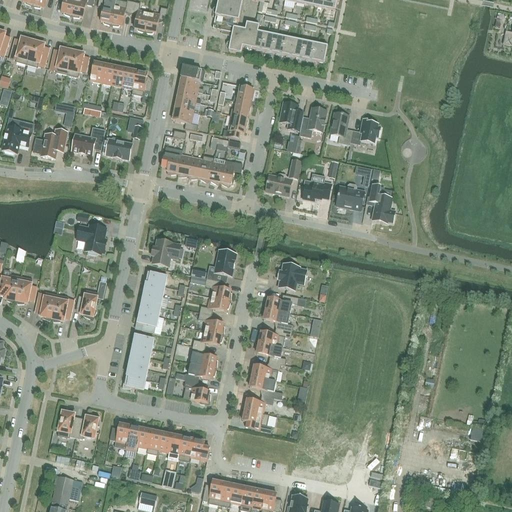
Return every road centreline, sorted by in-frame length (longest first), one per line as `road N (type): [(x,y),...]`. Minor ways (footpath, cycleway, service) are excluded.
road 1 (residential): [(171,55),(0,12)]
road 2 (residential): [(222,426),(258,256)]
road 3 (residential): [(222,426),(113,404),(100,392),(98,349)]
road 4 (residential): [(98,349),(110,336),(142,188)]
road 5 (residential): [(31,367),(3,511)]
road 6 (residential): [(142,188),(0,172)]
road 7 (residential): [(248,211),(274,77)]
road 8 (residential): [(142,188),(171,55)]
road 9 (residential): [(371,237),(248,211)]
